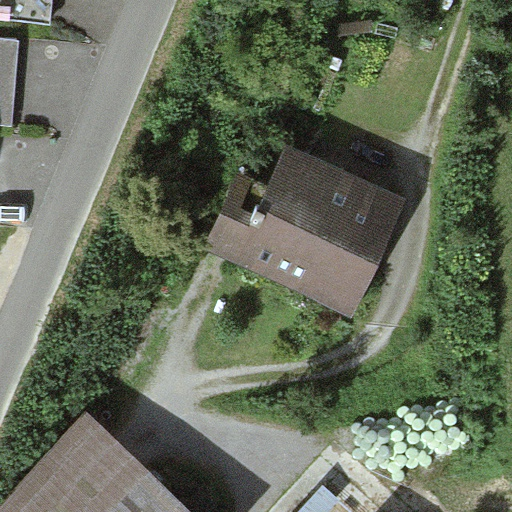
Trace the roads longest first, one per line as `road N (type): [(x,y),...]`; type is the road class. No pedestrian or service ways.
road 1 (track): [(474,0),(427,159),(410,281),(370,352),(304,370),(166,384),(30,437),(0,480)]
road 2 (residential): [(142,0),(0,329)]
